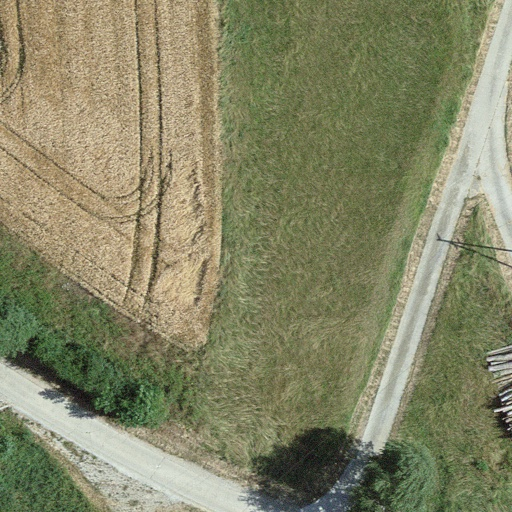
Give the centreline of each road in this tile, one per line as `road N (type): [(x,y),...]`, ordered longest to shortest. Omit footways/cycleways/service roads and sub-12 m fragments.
road 1 (track): [(327,511),(361,458),(391,385),(511,0)]
road 2 (unclassified): [(250,511),(133,462),(0,379)]
road 3 (track): [(472,117),(511,237)]
